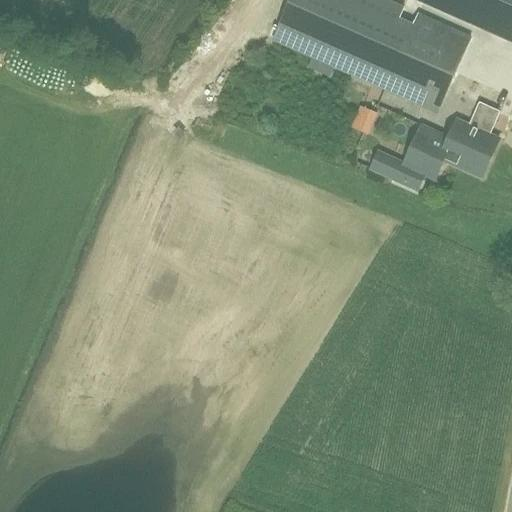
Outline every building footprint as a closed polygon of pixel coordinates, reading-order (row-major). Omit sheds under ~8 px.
[(438,116),(472,39),(443,27),(383,0),(291,0),(280,25),(272,42),(438,116)] [(511,0),(417,0),(511,42),(511,0)] [(490,136),(499,113),(479,105),(468,128),(456,123),(449,137),(446,144),(440,159),(444,160),(482,177),(498,139),(490,136)] [(377,113),(359,106),(350,127),(368,134),(377,113)] [(440,159),(446,144),(449,137),(422,125),(404,165),(378,153),(371,169),(392,179),(391,182),(419,194),(427,175),(435,179),(444,160),(440,159)]
